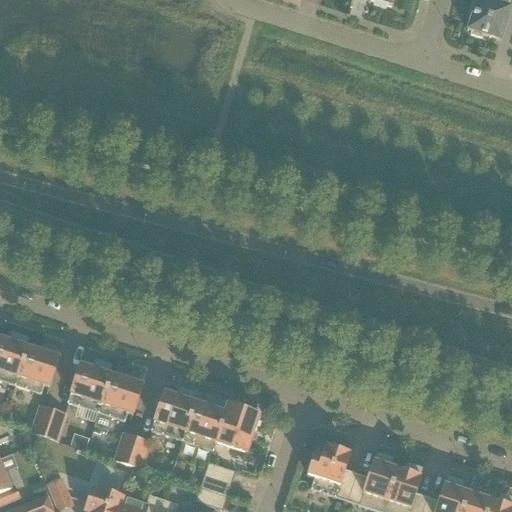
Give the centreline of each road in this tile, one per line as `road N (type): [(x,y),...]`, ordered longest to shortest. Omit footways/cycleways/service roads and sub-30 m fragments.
road 1 (secondary): [(0,208),(511,377)]
road 2 (secondary): [(511,312),(0,176)]
road 3 (residential): [(304,398),(0,298)]
road 4 (residential): [(511,466),(304,398)]
road 5 (residential): [(419,62),(223,0)]
road 6 (residential): [(265,511),(304,398)]
